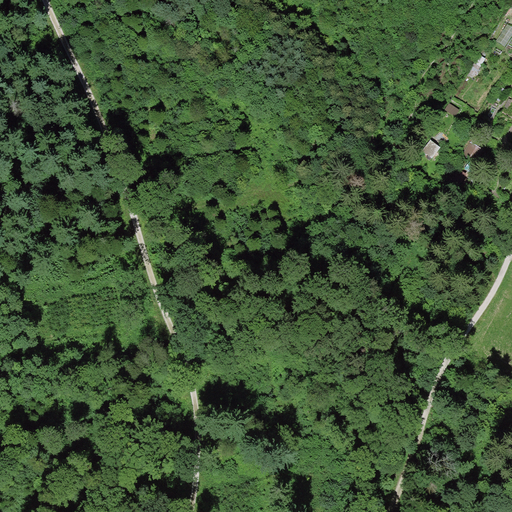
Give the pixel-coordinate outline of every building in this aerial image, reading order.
[(505,46),(511,35),(511,27),(507,24),(496,40),(505,46)] [(498,103),(508,91),(501,86),(491,98),(498,103)] [(455,118),(460,108),(449,102),(444,112),(455,118)] [(432,158),(440,148),(431,140),(422,151),(432,158)] [(484,149),(471,143),(464,156),(477,162),(484,149)] [(466,174),(455,167),(447,181),(458,188),(466,174)]
